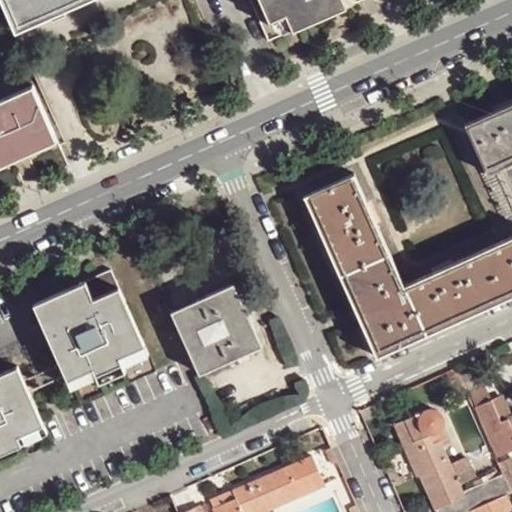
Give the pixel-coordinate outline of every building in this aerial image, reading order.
[(1,0),(15,32),(88,0),(1,0)] [(246,0),(265,45),(289,33),(283,19),(268,25),(256,0),(246,0)] [(256,0),(268,25),(283,19),(289,33),(324,18),(316,0),(256,0)] [(316,0),(324,18),(359,2),(357,0),(316,0)] [(0,160),(52,137),(30,88),(0,101),(0,160)] [(487,172),(499,167),(511,160),(511,102),(464,123),(487,172)] [(0,160),(0,169),(55,145),(52,137),(0,160)] [(495,188),(506,183),(499,167),(487,172),(495,188)] [(511,234),(404,282),(354,174),(303,196),(340,277),(377,358),(511,296),(511,234)] [(495,188),(506,214),(511,210),(511,196),(506,183),(495,188)] [(114,357),(139,345),(106,270),(31,303),(39,325),(45,322),(50,333),(44,337),(64,380),(88,370),(90,374),(116,363),(114,357)] [(169,310),(199,372),(260,344),(246,313),(232,282),(169,310)] [(39,325),(44,337),(50,333),(45,322),(39,325)] [(145,358),(139,345),(114,357),(116,363),(119,370),(145,358)] [(121,374),(119,370),(116,363),(90,374),(93,381),(95,386),(121,374)] [(17,435),(41,424),(16,365),(0,372),(0,454),(20,445),(17,435)] [(68,391),(93,381),(90,374),(88,370),(64,380),(68,391)] [(511,418),(500,424),(491,404),(484,407),(476,410),(498,459),(511,453),(511,418)] [(423,477),(437,511),(470,511),(478,509),(479,508),(474,497),(466,499),(463,493),(460,485),(457,478),(452,467),(443,447),(451,443),(448,436),(448,433),(447,430),(446,425),(443,419),(440,416),(435,413),(431,413),(423,416),(421,413),(417,414),(418,419),(397,428),(420,478),(423,477)] [(45,434),(41,424),(17,435),(20,445),(45,434)] [(310,456),(210,501),(215,511),(266,511),(266,510),(322,484),(310,456)] [(468,461),(452,467),(457,478),(460,485),(463,493),(478,485),(468,461)]
